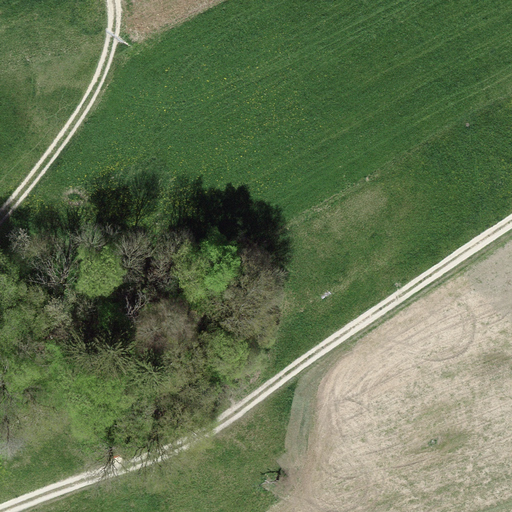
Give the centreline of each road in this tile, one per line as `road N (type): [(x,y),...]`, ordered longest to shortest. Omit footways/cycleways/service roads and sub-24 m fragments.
road 1 (track): [(0,511),(199,432),(511,222)]
road 2 (track): [(0,222),(93,94),(112,36),(112,0)]
